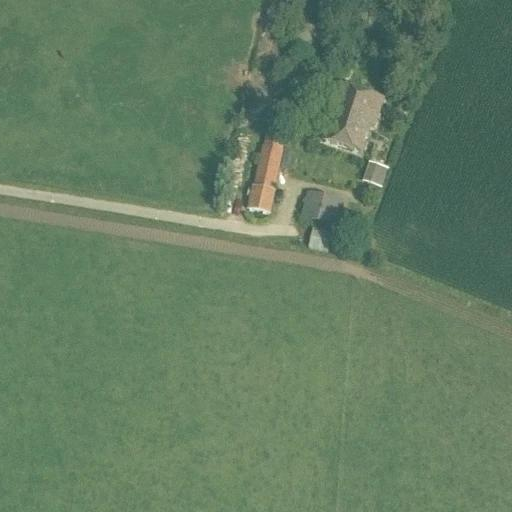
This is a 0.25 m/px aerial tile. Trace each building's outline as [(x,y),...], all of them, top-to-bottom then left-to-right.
[(401,18),(394,41),(424,50),(431,27),(401,18)] [(325,136),(322,143),(361,155),(363,148),(370,127),(374,128),(383,100),(337,85),(332,99),(336,100),(325,136)] [(266,136),(263,150),(280,154),(283,139),(266,136)] [(263,150),(254,190),(274,194),(282,154),(280,154),(263,150)] [(388,189),(393,172),(374,167),(370,184),(388,189)] [(254,190),(249,213),(271,218),(273,210),(271,209),(274,194),(254,190)] [(343,201),(308,192),(300,220),(336,228),(343,201)]
